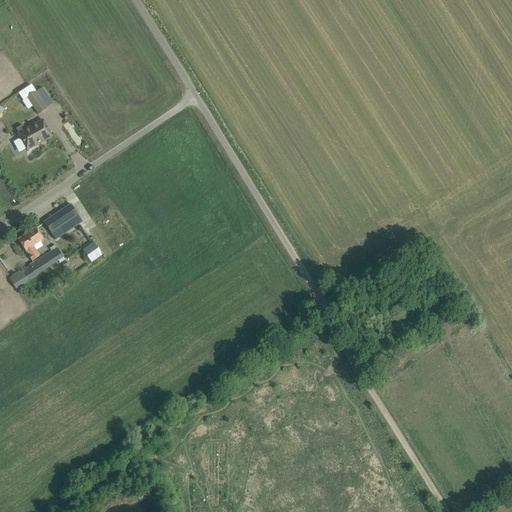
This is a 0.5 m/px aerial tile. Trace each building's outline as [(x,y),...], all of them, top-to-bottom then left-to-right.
[(18,94),(23,101),(26,98),(38,115),(47,109),(46,108),(53,104),(46,93),(39,98),(35,92),(34,92),(30,85),(18,94)] [(38,145),(52,137),(43,120),(25,130),(22,125),(16,129),(18,133),(17,134),(27,151),(29,150),(27,148),(37,143),(38,145)] [(78,216),(76,213),(70,205),(44,222),(51,234),(59,229),(63,235),(74,227),(71,221),(78,216)] [(32,261),(39,256),(33,247),(43,240),(35,228),(18,240),(25,251),(32,261)] [(56,248),(8,278),(16,290),(58,262),(59,264),(64,260),(56,248)]
